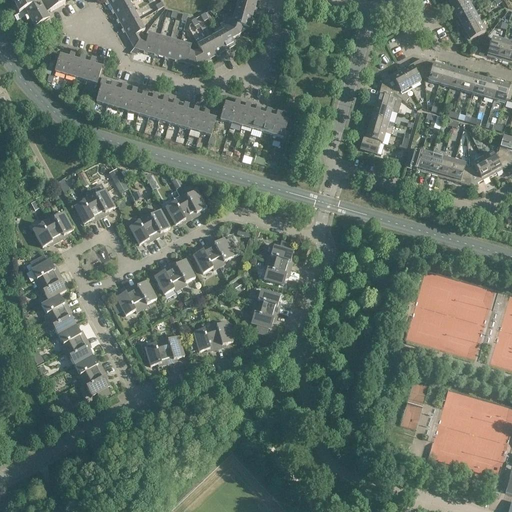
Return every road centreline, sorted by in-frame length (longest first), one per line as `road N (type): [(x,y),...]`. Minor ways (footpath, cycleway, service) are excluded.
road 1 (tertiary): [(140,402),(293,359),(324,248),(319,237)]
road 2 (residential): [(279,0),(255,77),(205,97),(122,72),(95,20)]
road 3 (residential): [(131,269),(229,216),(319,237)]
road 4 (residential): [(511,190),(475,210),(334,170)]
road 5 (tertiary): [(334,170),(329,153),(371,16)]
road 6 (tertiary): [(0,477),(140,402)]
road 7 (residential): [(86,294),(66,256),(111,233),(131,269)]
road 8 (residential): [(140,402),(86,294)]
